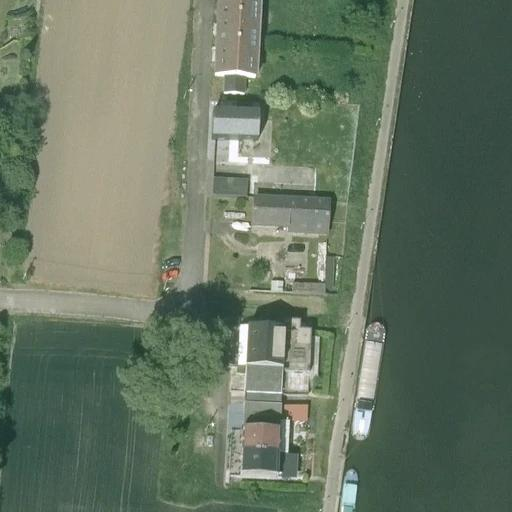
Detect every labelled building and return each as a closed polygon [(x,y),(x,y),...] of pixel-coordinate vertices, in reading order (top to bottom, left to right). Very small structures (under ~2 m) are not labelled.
[(214,38),(259,40),(261,3),(255,2),(225,1),(216,0),(214,38)] [(259,40),(214,38),(212,75),(223,76),(245,77),(256,77),(259,40)] [(245,77),(223,76),(222,92),(244,93),(245,77)] [(212,111),(212,137),(256,139),(257,113),(212,111)] [(294,165),(293,186),(314,187),(315,166),(294,165)] [(212,177),(211,193),(246,195),(247,179),(212,177)] [(286,227),(287,196),(259,195),(252,195),(251,225),(286,227)] [(287,196),(286,227),(286,232),(327,234),(330,198),(296,197),(287,196)] [(270,284),(270,289),(282,290),(282,280),(270,279),(270,284)] [(291,284),(291,291),(324,292),(325,282),(291,281),(291,284)] [(243,402),(280,404),(281,393),(281,391),(288,392),(289,370),(309,372),(310,328),(299,327),(300,319),(277,318),(277,325),(285,325),(283,370),(245,368),(244,389),(244,390),(243,402)] [(245,323),(243,367),(245,368),(283,370),(285,325),(277,325),(245,323)] [(278,453),(277,476),(296,477),(297,453),(287,453),(289,420),(280,420),(280,404),(243,402),(242,428),(279,430),(278,453)] [(240,451),(278,453),(279,430),(242,428),(241,428),(240,451)] [(278,453),(240,451),(238,474),(277,476),(278,453)]
